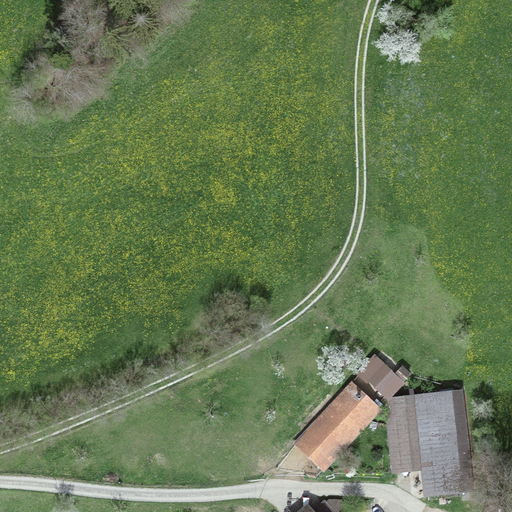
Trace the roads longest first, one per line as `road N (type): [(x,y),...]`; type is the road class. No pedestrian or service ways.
road 1 (track): [(376,0),(361,85),(360,232),(330,292),(271,344),(0,451)]
road 2 (track): [(411,511),(364,491),(173,499),(0,488)]
